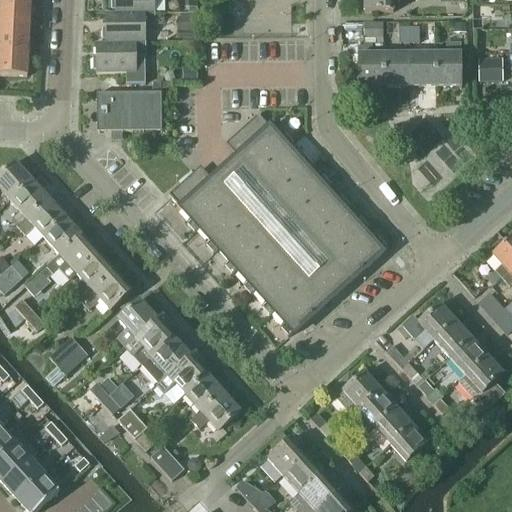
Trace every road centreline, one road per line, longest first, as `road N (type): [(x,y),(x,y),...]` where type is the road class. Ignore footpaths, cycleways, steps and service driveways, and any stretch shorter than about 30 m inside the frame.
road 1 (residential): [(300,401),(58,136)]
road 2 (residential): [(444,264),(323,131),(322,0)]
road 3 (residential): [(300,401),(444,264)]
road 4 (residential): [(181,511),(300,401)]
road 5 (residential): [(58,136),(62,0)]
